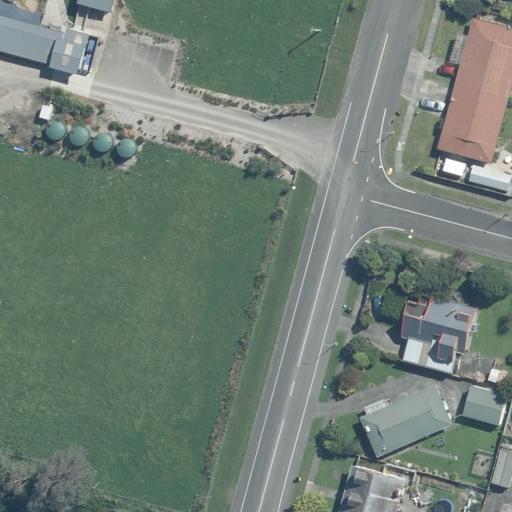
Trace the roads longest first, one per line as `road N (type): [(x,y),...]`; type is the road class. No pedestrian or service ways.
road 1 (residential): [(258,511),(344,195)]
road 2 (residential): [(344,195),(396,0)]
road 3 (residential): [(344,195),(511,240)]
